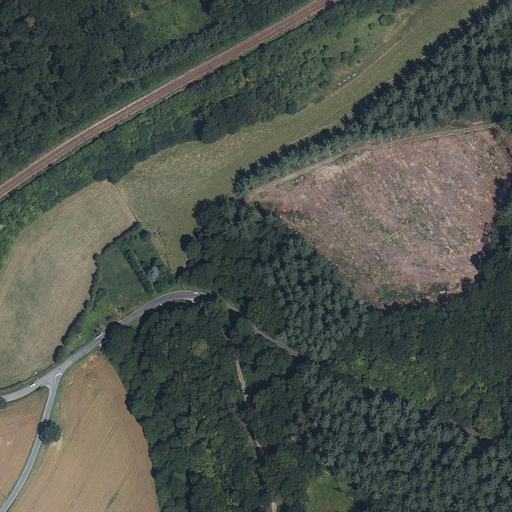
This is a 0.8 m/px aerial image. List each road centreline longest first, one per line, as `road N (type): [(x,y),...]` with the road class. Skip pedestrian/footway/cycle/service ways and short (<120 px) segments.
road 1 (secondary): [(54,370),(166,292),(205,292),(326,375),(511,459)]
road 2 (track): [(279,511),(224,301)]
road 3 (track): [(194,511),(169,402),(133,313)]
road 4 (tertiary): [(54,370),(38,440),(0,511)]
